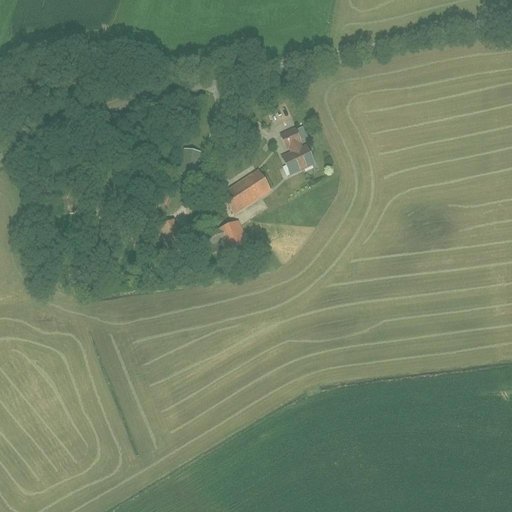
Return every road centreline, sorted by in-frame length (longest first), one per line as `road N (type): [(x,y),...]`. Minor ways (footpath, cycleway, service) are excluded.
road 1 (track): [(511,19),(240,78)]
road 2 (unclassified): [(0,154),(133,103),(240,78)]
